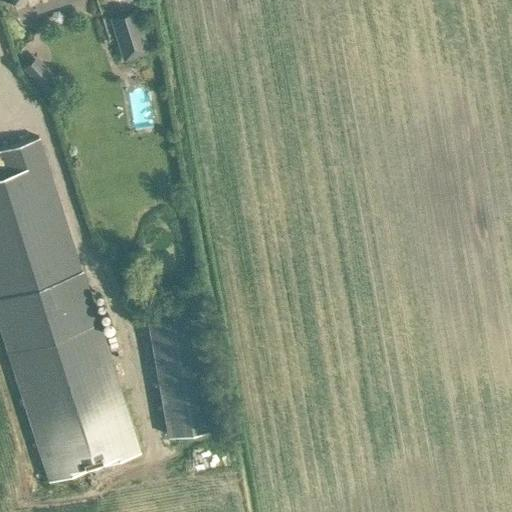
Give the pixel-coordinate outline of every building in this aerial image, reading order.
[(37,10),(69,0),(13,0),(16,6),(34,0),(37,10)] [(116,33),(117,35),(124,58),(148,50),(140,26),(116,33)] [(36,56),(24,66),(46,90),(58,79),(36,56)] [(142,449),(90,290),(88,291),(38,136),(0,147),(0,324),(49,478),(142,449)] [(194,309),(148,317),(169,435),(215,427),(194,309)]
